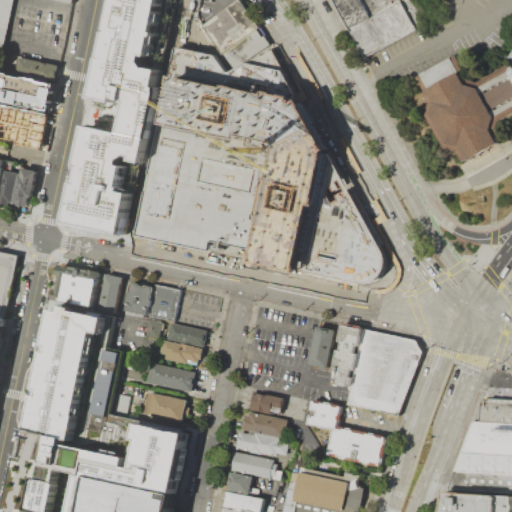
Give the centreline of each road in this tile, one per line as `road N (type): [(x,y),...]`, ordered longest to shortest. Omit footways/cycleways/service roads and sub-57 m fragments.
road 1 (residential): [(0,448),(94,0)]
road 2 (residential): [(464,314),(396,314),(44,238)]
road 3 (residential): [(195,511),(245,282)]
road 4 (tertiary): [(409,189),(306,0)]
road 5 (tertiary): [(445,353),(388,511)]
road 6 (tertiary): [(266,0),(342,127)]
road 7 (tertiary): [(480,291),(442,248),(409,189)]
road 8 (tertiary): [(511,226),(493,235),(463,232),(409,189)]
